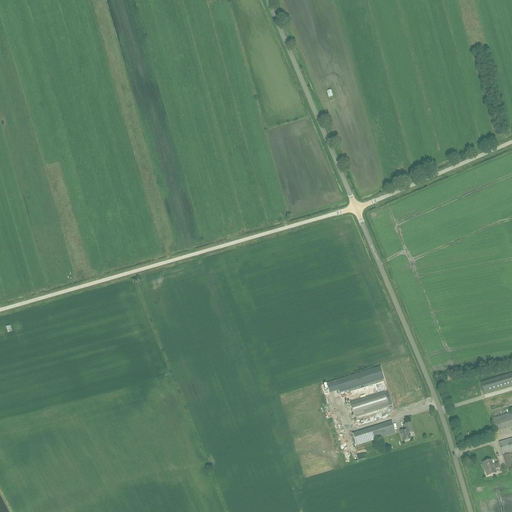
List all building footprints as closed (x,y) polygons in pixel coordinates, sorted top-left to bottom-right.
[(384,379),(380,367),(335,381),(326,384),(329,393),(338,390),(339,393),(384,379)] [(484,393),(511,384),(511,373),(481,383),(484,393)] [(385,393),(384,392),(350,403),(354,417),(389,406),(392,405),(388,392),(385,393)] [(511,413),(492,419),(495,431),(511,425),(511,413)] [(403,442),(411,439),(409,433),(413,432),(410,423),(404,425),(405,430),(400,432),(403,442)] [(391,424),(353,436),(356,445),(394,434),(391,424)] [(511,438),(499,442),(503,455),(511,451),(511,438)] [(491,460),(489,460),(482,463),(484,468),(487,476),(496,473),(494,464),(493,465),(491,460)]
